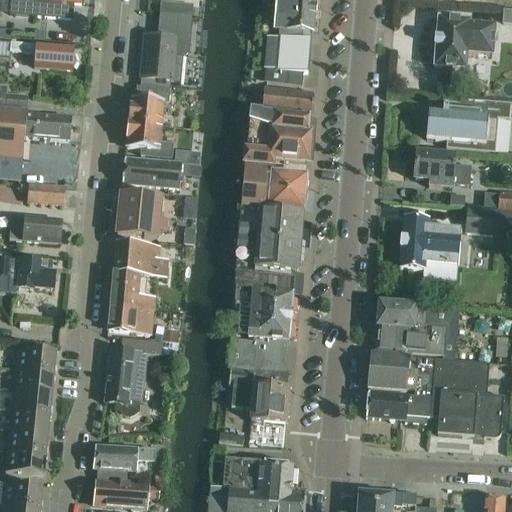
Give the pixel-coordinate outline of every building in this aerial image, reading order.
[(10,0),(9,18),(72,24),(73,6),(81,6),(81,0),(10,0)] [(278,32),(278,38),(302,41),(302,34),(312,35),(313,17),(315,17),(315,10),(314,10),(314,0),(274,0),(272,32),(278,32)] [(502,26),(511,26),(511,12),(502,12),(502,26)] [(143,38),(139,88),(169,90),(170,84),(180,85),(182,67),(174,66),(175,57),(181,58),(187,53),(190,17),(158,15),(156,39),(143,38)] [(464,72),(466,56),(492,59),(494,28),(469,26),(469,24),(439,21),(434,69),(464,72)] [(275,73),(265,72),(264,85),(301,90),(302,75),(307,75),(309,42),(302,41),(278,38),(275,73)] [(9,45),(9,55),(34,57),(33,72),(71,75),(73,49),(35,46),(35,47),(9,45)] [(0,88),(0,110),(25,112),(26,99),(6,97),(6,89),(0,88)] [(130,101),(128,125),(161,128),(163,107),(168,107),(169,90),(139,88),(139,89),(135,89),(134,101),(130,101)] [(263,91),(261,113),(308,120),(310,120),(312,96),(263,91)] [(428,114),(426,142),(446,144),(446,152),(489,156),(490,148),(495,148),(498,122),(509,123),(511,108),(511,106),(460,102),(459,106),(443,104),(442,116),(428,114)] [(249,111),(247,130),(268,132),(271,132),(307,135),(307,134),(308,120),(261,113),(249,111)] [(22,141),(23,141),(25,115),(0,112),(0,183),(19,185),(22,141)] [(25,115),(23,141),(68,145),(69,120),(40,118),(40,116),(25,115)] [(159,147),(161,128),(128,125),(125,150),(157,154),(156,159),(169,160),(170,148),(159,147)] [(266,152),(243,150),(242,165),(242,166),(252,167),(275,169),(275,163),(307,165),(310,135),(307,135),(271,132),(268,132),(266,152)] [(175,153),(174,165),(186,167),(188,155),(175,153)] [(427,183),(427,190),(451,192),(451,187),(468,189),(470,169),(453,168),(453,157),(416,154),(413,182),(427,183)] [(123,162),(121,187),(177,193),(180,167),(123,162)] [(244,167),(241,211),(248,211),(302,216),(305,179),(274,177),(275,169),(252,167),(242,166),(244,167)] [(27,188),(20,187),(19,195),(27,196),(26,207),(62,209),(64,189),(27,186),(27,188)] [(497,210),(497,212),(508,213),(511,213),(511,195),(498,194),(498,196),(497,210)] [(119,198),(117,218),(168,223),(168,221),(169,210),(165,209),(162,209),(162,202),(119,198)] [(183,211),(183,220),(193,221),(195,221),(197,201),(184,199),(183,211)] [(467,210),(465,237),(492,239),(493,233),(511,235),(511,213),(508,213),(497,212),(497,213),(467,210)] [(241,211),(239,233),(300,238),(302,216),(248,211),(241,211)] [(156,241),(157,231),(167,232),(168,223),(117,218),(115,237),(156,241)] [(10,220),(8,243),(21,244),(21,245),(59,248),(61,223),(23,220),(23,221),(10,220)] [(401,251),(399,270),(423,273),(422,280),(455,283),(457,260),(458,260),(459,242),(458,242),(459,232),(428,230),(428,223),(403,221),(401,241),(400,241),(399,251),(401,251)] [(184,230),(183,246),(191,247),(193,247),(195,231),(192,231),(184,230)] [(238,246),(237,256),(298,260),(300,238),(239,233),(234,235),(234,243),(238,246)] [(114,245),(109,289),(137,292),(138,277),(166,280),(167,262),(159,261),(160,249),(114,245)] [(237,256),(235,278),(235,279),(292,283),(293,276),(297,276),(298,260),(237,256)] [(0,261),(0,278),(2,279),(8,279),(7,294),(10,297),(14,297),(17,294),(18,291),(32,293),(33,291),(52,293),(54,274),(50,274),(50,265),(19,262),(19,263),(0,261)] [(0,278),(0,293),(7,294),(8,279),(2,279),(0,278)] [(233,307),(251,309),(292,312),(293,297),(291,296),(292,283),(235,279),(233,307)] [(109,289),(107,311),(150,315),(153,315),(155,300),(136,298),(137,292),(109,289)] [(456,340),(456,330),(458,309),(446,308),(445,317),(447,317),(446,320),(424,319),(425,310),(379,306),(378,308),(375,310),(374,318),(377,321),(375,353),(443,358),(445,339),(456,340)] [(289,343),(289,339),(292,312),(251,309),(248,340),(289,343)] [(145,335),(146,328),(146,326),(152,326),(153,315),(150,315),(107,311),(105,333),(133,335),(145,335)] [(161,344),(162,344),(164,345),(167,345),(177,346),(177,345),(178,332),(166,331),(162,331),(161,344)] [(507,340),(496,339),(495,359),(506,359),(507,340)] [(121,354),(111,352),(104,405),(118,407),(118,411),(124,418),(131,418),(138,413),(139,403),(140,404),(146,357),(160,359),(161,346),(123,341),(121,354)] [(230,341),(227,371),(231,371),(234,371),(284,376),(287,347),(248,344),(248,343),(230,341)] [(16,351),(14,372),(54,377),(56,355),(16,351)] [(414,394),(414,399),(431,399),(432,385),(432,381),(434,361),(370,356),(368,391),(405,394),(406,393),(414,394)] [(438,421),(436,437),(473,439),(473,438),(483,438),(483,440),(494,441),(496,441),(497,440),(498,440),(499,438),(500,437),(500,436),(504,399),(487,397),(490,366),(434,361),(432,381),(432,385),(431,399),(431,400),(430,420),(438,421)] [(231,389),(230,410),(249,411),(248,423),(285,427),(288,393),(286,392),(287,376),(284,376),(234,371),(231,371),(227,371),(226,373),(229,373),(228,388),(231,389)] [(14,372),(12,393),(52,397),(54,377),(14,372)] [(12,393),(10,413),(50,417),(52,397),(12,393)] [(430,400),(431,400),(431,399),(414,399),(367,395),(365,420),(404,423),(404,425),(426,426),(426,420),(429,420),(430,400)] [(10,413),(8,433),(10,434),(48,437),(50,417),(10,413)] [(8,433),(6,454),(45,458),(48,437),(10,434),(8,433)] [(211,463),(223,465),(225,448),(213,447),(211,463)] [(96,449),(93,472),(98,472),(97,484),(125,487),(126,474),(134,474),(135,465),(153,466),(154,453),(143,453),(143,452),(96,449)] [(43,479),(45,458),(6,454),(3,475),(43,479)] [(257,465),(248,464),(225,462),(222,489),(209,488),(206,511),(301,511),(303,496),(290,495),(293,467),(257,464),(257,465)] [(2,486),(0,502),(0,506),(2,507),(40,511),(42,490),(2,486)] [(159,492),(147,491),(95,486),(93,509),(128,511),(144,511),(146,501),(158,502),(159,492)] [(354,511),(434,511),(435,511),(415,510),(416,499),(407,498),(369,496),(356,495),(354,511)] [(482,511),(503,511),(505,504),(483,503),(482,511)]
